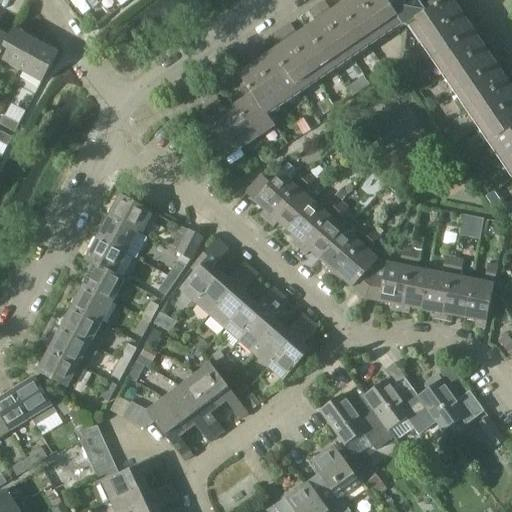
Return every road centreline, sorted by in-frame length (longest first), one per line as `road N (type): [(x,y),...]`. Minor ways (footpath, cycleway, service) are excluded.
road 1 (residential): [(346,333),(157,164),(105,141)]
road 2 (residential): [(205,511),(191,473),(281,405),(346,333)]
road 3 (residential): [(0,339),(105,141)]
road 4 (residential): [(346,333),(454,343),(481,355),(511,389)]
road 5 (residential): [(123,102),(274,0)]
road 6 (residential): [(123,102),(40,0)]
